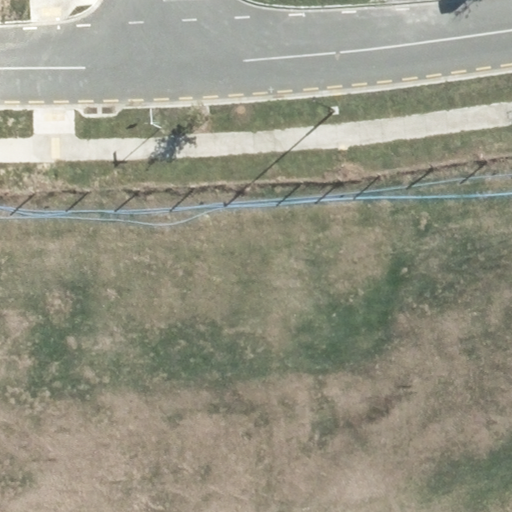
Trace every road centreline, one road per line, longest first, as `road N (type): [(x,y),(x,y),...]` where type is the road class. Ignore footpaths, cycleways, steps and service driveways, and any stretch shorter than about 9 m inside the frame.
road 1 (residential): [(163,53),(511,20)]
road 2 (residential): [(0,62),(163,53)]
